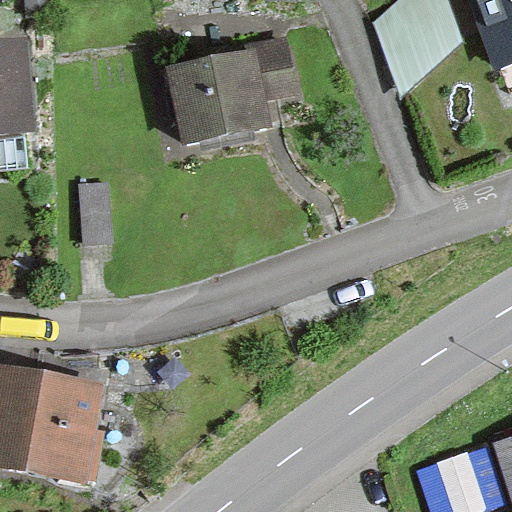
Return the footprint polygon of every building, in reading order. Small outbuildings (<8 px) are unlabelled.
[(440,3),(437,0),(409,0),(371,34),(379,58),(401,51),(398,41),(440,3)] [(511,0),(469,0),(496,72),(511,66),(511,0)] [(182,149),(261,132),(251,83),(285,75),(279,46),(242,53),(244,60),(167,76),(182,149)] [(0,131),(22,130),(15,55),(0,56),(0,131)] [(79,246),(107,244),(103,188),(75,190),(79,246)] [(90,397),(0,380),(0,468),(54,478),(52,485),(90,492),(96,438),(83,436),(90,397)] [(511,511),(511,442),(489,450),(509,511),(511,511)] [(425,511),(456,511),(443,464),(415,473),(425,511)]
